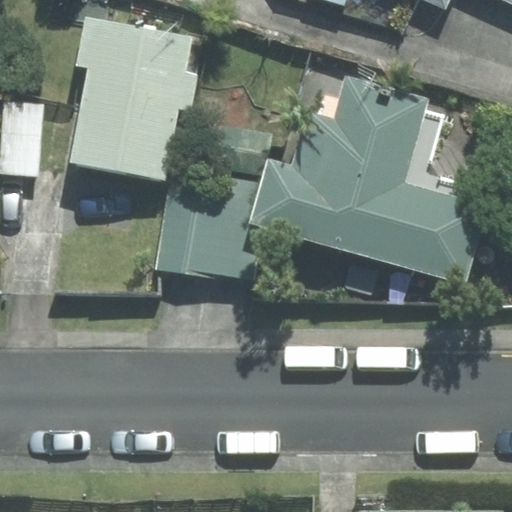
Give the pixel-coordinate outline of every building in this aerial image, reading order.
[(511,0),(426,0),(447,9),(450,0),(500,0),(511,5),(511,0)] [(89,68),(71,164),(166,181),(180,108),(191,110),(197,75),(187,73),(193,37),(86,17),(77,66),(89,68)] [(262,183),(250,224),(264,227),(465,282),(486,206),(404,184),(427,100),(347,78),(336,121),(307,113),(292,167),(268,160),(262,183)] [(0,172),(39,176),(45,103),(4,100),(0,155),(0,172)] [(250,224),(262,183),(174,170),(157,269),(254,281),(264,227),(250,224)]
